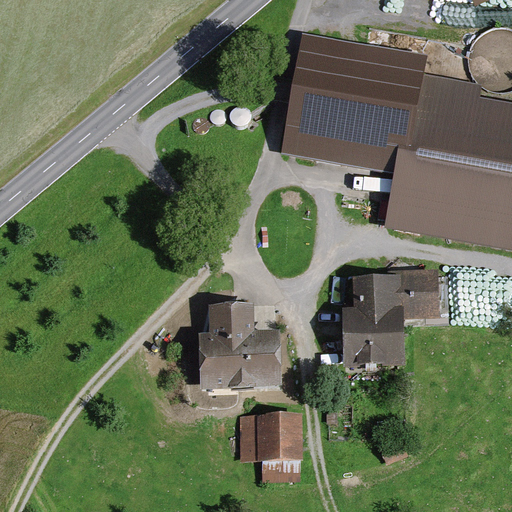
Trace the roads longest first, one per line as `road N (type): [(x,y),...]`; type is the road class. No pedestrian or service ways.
road 1 (track): [(228,243),(70,413),(17,511)]
road 2 (secondary): [(250,0),(0,209)]
